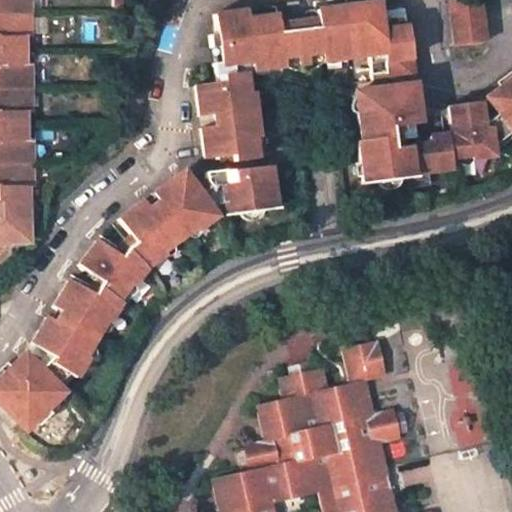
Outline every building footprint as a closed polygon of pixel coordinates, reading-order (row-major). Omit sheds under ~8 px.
[(0,0),(0,249),(5,250),(5,245),(24,244),(23,189),(29,189),(29,140),(23,141),(23,114),(29,114),(28,64),(22,64),(22,38),(28,38),(27,0),(0,0)] [(312,0),(316,22),(277,28),(273,3),(213,15),(215,35),(212,35),(214,49),(219,49),(221,66),(237,64),(252,61),(254,70),(365,51),(368,77),(417,69),(410,20),(405,20),(381,23),(379,13),(376,0),(353,0),(346,1),(345,0),(312,0)] [(448,0),(455,44),(482,40),(475,0),(448,0)] [(381,23),(405,20),(404,10),(379,13),(381,23)] [(237,64),(221,66),(217,67),(219,87),(230,85),(228,75),(239,74),(237,64)] [(213,162),(243,158),(244,164),(263,160),(260,146),(265,145),(254,82),(249,83),(246,72),(239,74),(228,75),(230,85),(219,87),(201,90),(206,121),(214,120),(216,132),(208,133),(213,162)] [(471,154),(504,149),(503,142),(511,134),(511,74),(496,88),(507,103),(504,105),(491,107),(490,94),(459,98),(463,126),(433,131),(434,138),(421,139),(406,142),(398,143),(395,123),(403,122),(425,119),(420,85),(388,89),(387,84),(359,88),(361,109),(358,109),(362,136),(360,136),(367,183),(426,174),(425,167),(463,160),(461,150),(470,148),(471,154)] [(406,142),(403,122),(395,123),(398,143),(406,142)] [(25,359),(0,384),(0,407),(26,432),(34,424),(40,428),(51,417),(46,412),(63,395),(57,390),(71,376),(78,380),(96,351),(91,348),(99,332),(105,334),(123,303),(120,301),(125,292),(130,296),(149,270),(175,252),(172,247),(188,234),(191,238),(219,218),(217,215),(229,213),(230,220),(281,213),(274,167),(210,177),(196,189),(199,193),(192,198),(177,180),(154,197),(167,216),(158,222),(144,204),(121,221),(134,240),(126,246),(117,258),(100,245),(81,269),(98,283),(94,288),(90,295),(71,284),(55,312),(61,316),(56,326),(50,323),(35,349),(56,362),(54,367),(41,361),(35,369),(25,359)] [(433,511),(432,508),(417,511),(392,511),(377,445),(396,440),(389,408),(369,413),(362,382),(381,378),(373,342),(336,350),(345,384),(325,389),(320,369),(274,380),(279,399),(251,406),(259,441),(240,446),(246,471),(209,480),(216,511),(433,511)] [(449,373),(454,446),(483,444),(478,371),(449,373)]
